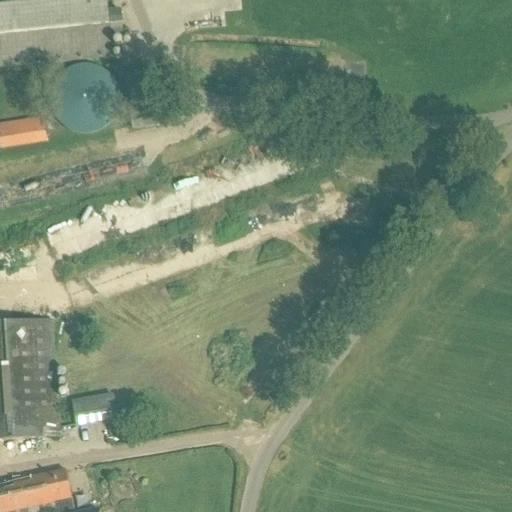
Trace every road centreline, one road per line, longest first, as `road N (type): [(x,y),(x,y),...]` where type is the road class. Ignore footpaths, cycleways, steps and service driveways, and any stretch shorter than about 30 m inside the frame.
road 1 (unclassified): [(247,511),(275,436),(511,140)]
road 2 (unknown): [(511,103),(365,110),(190,90)]
